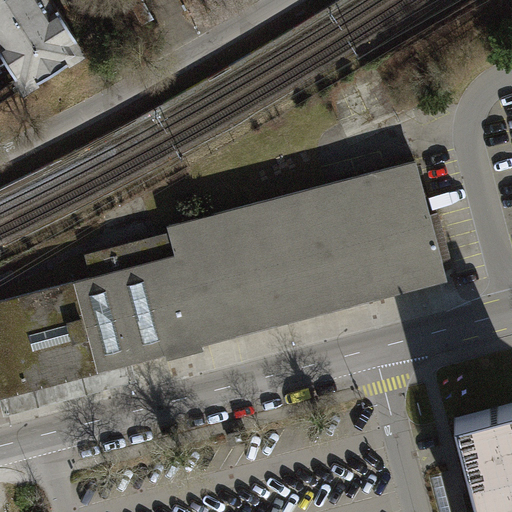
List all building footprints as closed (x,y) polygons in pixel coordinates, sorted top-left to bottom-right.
[(0,0),(0,31),(49,0),(0,0)] [(0,50),(7,62),(68,23),(58,8),(57,9),(51,0),(49,0),(0,31),(0,50)] [(14,81),(19,90),(36,79),(38,82),(69,62),(67,60),(78,53),(78,52),(83,49),(77,40),(78,39),(68,23),(7,62),(16,75),(14,81)] [(169,225),(171,232),(87,254),(92,277),(115,364),(166,351),(168,358),(204,348),(202,341),(446,278),(416,161),(169,225)] [(0,394),(115,364),(92,277),(0,301),(0,394)] [(511,511),(511,406),(454,422),(478,511),(511,511)]
